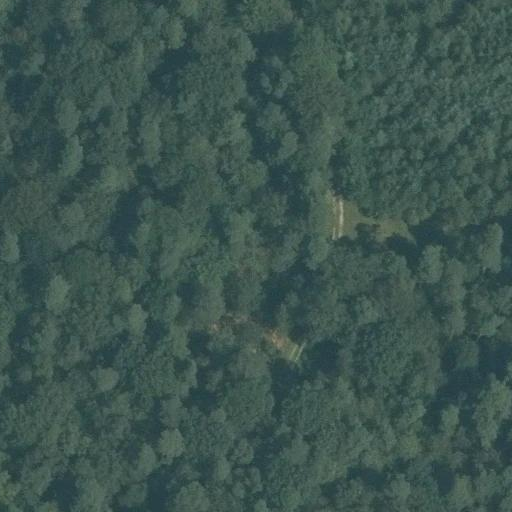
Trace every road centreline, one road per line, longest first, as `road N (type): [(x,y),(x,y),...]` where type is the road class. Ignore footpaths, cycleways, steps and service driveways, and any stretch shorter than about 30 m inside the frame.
road 1 (track): [(511,236),(340,239),(295,370),(218,511)]
road 2 (track): [(282,0),(335,179),(340,239)]
road 3 (track): [(295,370),(395,404),(417,430),(443,511)]
